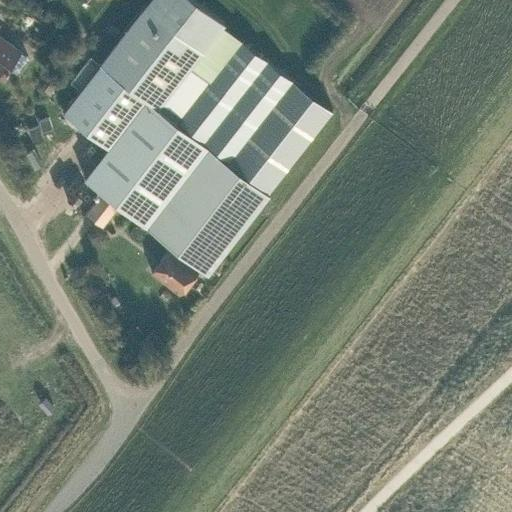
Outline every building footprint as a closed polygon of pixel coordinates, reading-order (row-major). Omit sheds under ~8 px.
[(184,177),(208,145),(248,176),(249,175),(269,191),(332,110),(221,24),(223,21),(196,0),(147,0),(144,5),(97,65),(61,111),(108,148),(85,177),(134,215),(172,168),(184,177)] [(97,20),(91,35),(109,43),(116,28),(97,20)] [(0,74),(7,66),(17,73),(29,58),(19,50),(19,49),(0,34),(0,23),(0,22),(0,74)] [(172,168),(134,215),(172,245),(200,266),(208,272),(269,193),(248,177),(248,176),(208,145),(184,177),(172,168)] [(119,204),(103,191),(86,213),(103,226),(119,204)] [(151,271),(180,293),(200,266),(172,245),(151,271)] [(156,330),(141,344),(148,352),(164,339),(156,330)]
